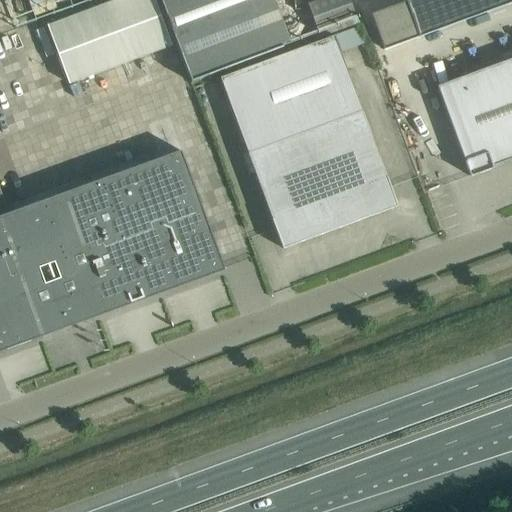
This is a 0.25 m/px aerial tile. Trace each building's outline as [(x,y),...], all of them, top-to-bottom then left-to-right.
[(172,46),(154,0),(113,0),(48,25),(70,84),(172,46)] [(160,0),(191,81),(284,46),(266,0),(160,0)] [(333,0),(310,9),(320,37),(358,23),(349,0),(333,0)] [(511,0),(409,0),(406,1),(420,37),(511,2),(511,0)] [(224,87),(283,249),(397,207),(339,45),(224,87)] [(511,58),(437,86),(470,176),(494,168),(493,166),(511,158),(511,58)] [(181,151),(0,216),(0,351),(42,336),(40,330),(103,307),(129,298),(130,303),(144,298),(142,293),(217,266),(219,272),(224,270),(181,151)]
